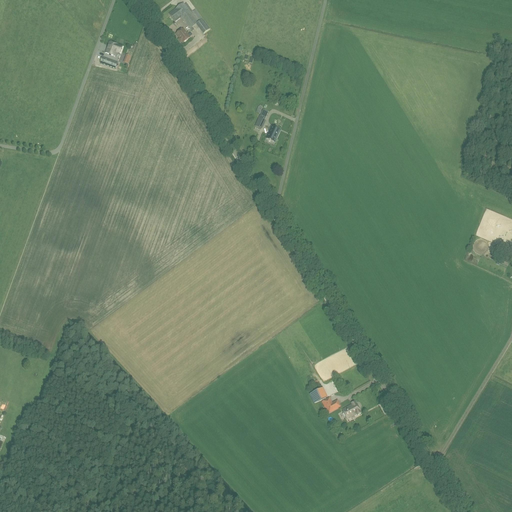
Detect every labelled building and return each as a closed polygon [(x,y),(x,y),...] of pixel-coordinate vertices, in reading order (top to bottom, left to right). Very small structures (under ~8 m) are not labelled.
[(181,17),(190,29),(192,32),(194,30),(192,27),(196,25),(204,34),(210,29),(203,20),(195,9),(191,13),(183,3),(175,9),(169,14),(175,22),(181,17)] [(182,43),(190,38),(183,29),(176,34),(179,39),(178,40),(180,43),(182,42),(182,43)] [(122,47),(118,46),(119,46),(109,42),(105,54),(115,57),(116,52),(120,54),(122,47)] [(100,63),(115,69),(117,63),(102,57),(100,63)] [(255,126),(261,129),(268,113),(262,110),(255,126)] [(280,130),(272,127),(268,135),(267,139),(274,142),(276,139),(280,130)] [(323,388),(309,394),(314,404),(327,398),(323,388)] [(334,410),(332,404),(329,399),(323,402),(325,407),(326,407),(329,412),(334,410)] [(340,407),(337,401),(332,404),(334,410),(340,407)] [(356,404),(355,401),(351,403),(351,405),(341,410),(347,420),(357,414),(357,416),(361,414),(356,404)]
